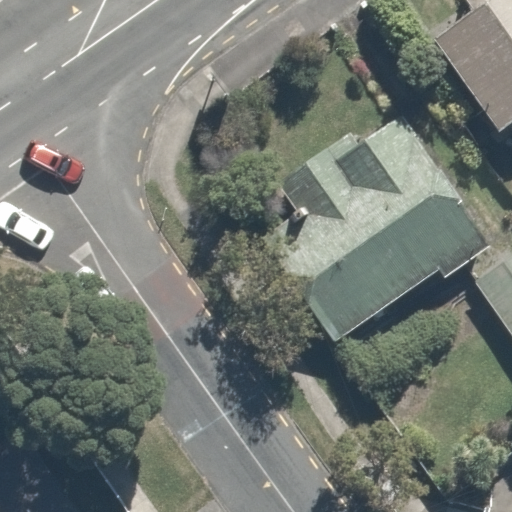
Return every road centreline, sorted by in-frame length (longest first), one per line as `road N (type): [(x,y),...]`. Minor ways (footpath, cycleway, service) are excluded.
road 1 (residential): [(0,92),(292,511)]
road 2 (secondary): [(124,0),(0,86)]
